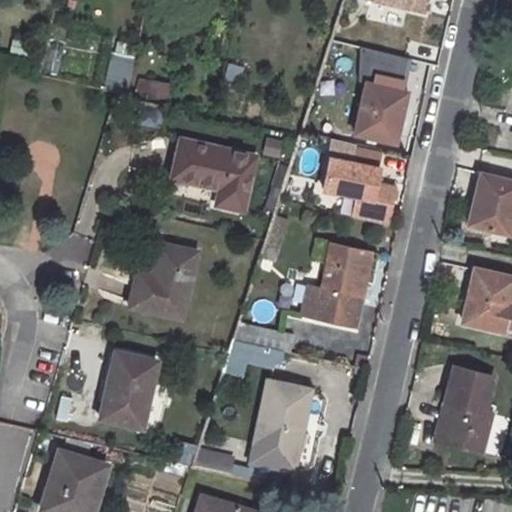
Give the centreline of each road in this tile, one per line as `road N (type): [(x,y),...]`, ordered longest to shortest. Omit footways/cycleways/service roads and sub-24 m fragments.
road 1 (residential): [(476,0),(356,511)]
road 2 (residential): [(0,261),(27,265),(1,422)]
